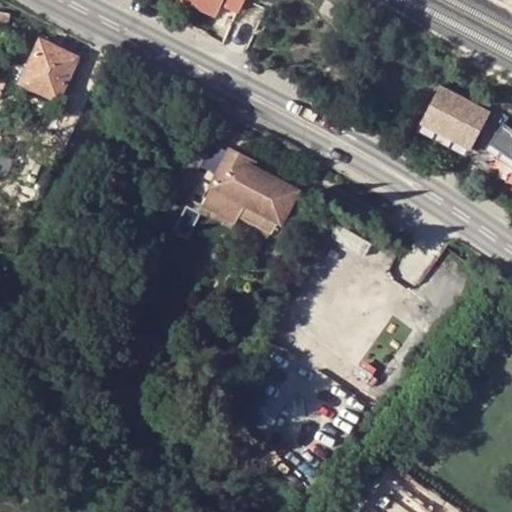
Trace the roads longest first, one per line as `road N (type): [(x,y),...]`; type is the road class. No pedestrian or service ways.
road 1 (secondary): [(37,0),(360,165),(511,264)]
road 2 (secondary): [(511,236),(427,178),(84,0)]
